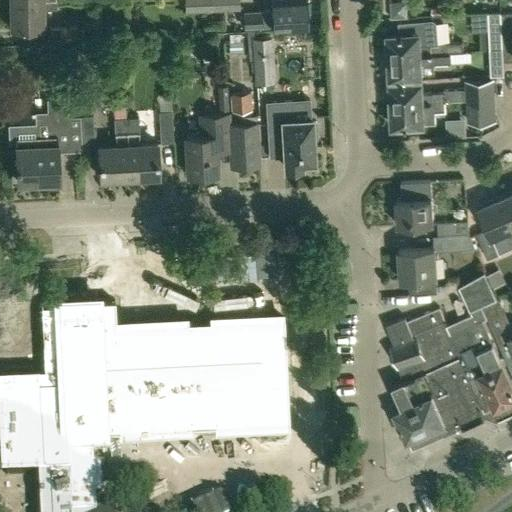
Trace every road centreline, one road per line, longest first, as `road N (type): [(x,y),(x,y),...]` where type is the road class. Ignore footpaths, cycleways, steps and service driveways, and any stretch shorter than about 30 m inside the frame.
road 1 (residential): [(0,221),(336,205)]
road 2 (residential): [(377,499),(365,277),(336,205)]
road 3 (residential): [(363,167),(352,0)]
road 4 (residential): [(363,167),(473,154),(511,131)]
road 5 (residential): [(511,439),(377,499)]
